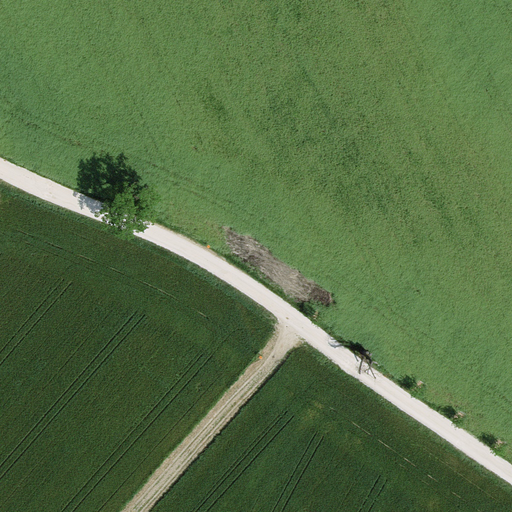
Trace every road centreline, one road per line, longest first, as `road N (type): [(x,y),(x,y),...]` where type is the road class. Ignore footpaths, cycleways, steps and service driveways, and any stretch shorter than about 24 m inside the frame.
road 1 (track): [(511,473),(189,245),(0,173)]
road 2 (track): [(138,511),(304,324)]
